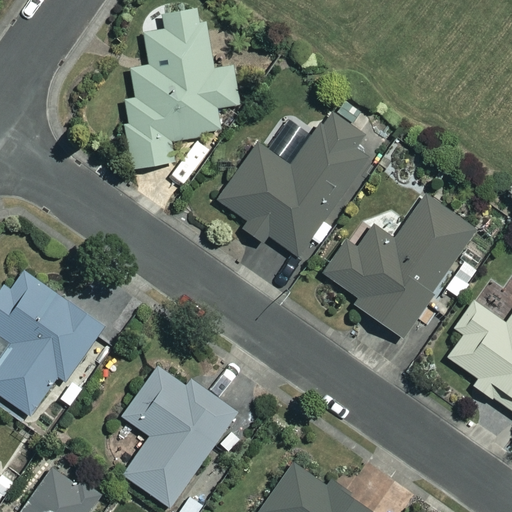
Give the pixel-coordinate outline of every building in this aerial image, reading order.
[(206,9),(168,16),(171,33),(149,36),(154,67),(136,71),(141,99),(130,101),(134,125),(129,126),(137,172),(176,165),(172,141),(226,132),(222,109),(241,106),(234,67),(217,70),(206,9)] [(382,147),(335,113),(295,169),(263,145),(222,202),(249,221),(245,227),(267,243),(272,236),(303,258),(382,147)] [(480,233),(429,197),(398,241),(378,228),(362,250),(351,243),(329,275),(363,299),(358,305),(406,338),(480,233)] [(29,274),(18,291),(9,286),(0,300),(0,360),(2,362),(0,365),(0,393),(36,417),(62,378),(69,383),(107,324),(29,274)] [(511,321),(510,325),(477,302),(458,329),(468,336),(452,359),(482,380),(478,387),(511,410),(511,321)] [(196,393),(161,368),(126,419),(154,438),(127,476),(174,509),(240,414),(201,386),(196,393)] [(333,489),(300,464),(263,511),(373,511),(337,484),(333,489)] [(97,511),(102,505),(54,472),(25,511),(97,511)]
